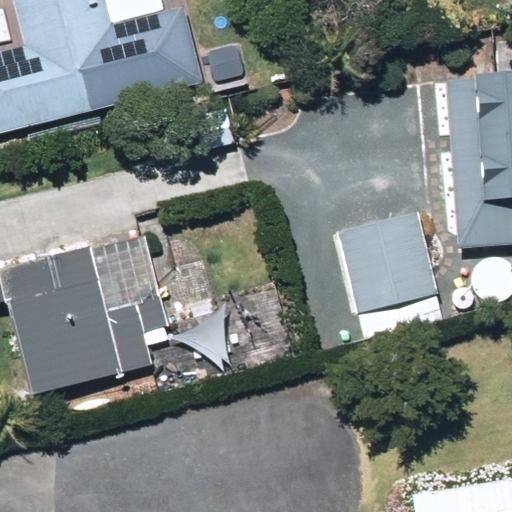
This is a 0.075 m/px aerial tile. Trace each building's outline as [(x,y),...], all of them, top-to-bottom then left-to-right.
[(99,0),(6,0),(25,67),(0,73),(0,150),(130,117),(99,0)] [(300,33),(311,83),(339,77),(329,26),(300,33)] [(456,261),(511,257),(511,75),(508,76),(508,80),(474,82),(475,96),(447,97),(456,261)] [(339,248),(356,324),(434,308),(417,231),(339,248)] [(0,321),(29,416),(152,379),(142,345),(167,338),(165,328),(174,325),(167,304),(156,308),(153,301),(130,308),(133,320),(106,328),(97,297),(129,287),(119,254),(0,290),(0,321)] [(511,511),(511,489),(437,502),(436,493),(414,497),(416,509),(411,509),(411,511),(511,511)]
